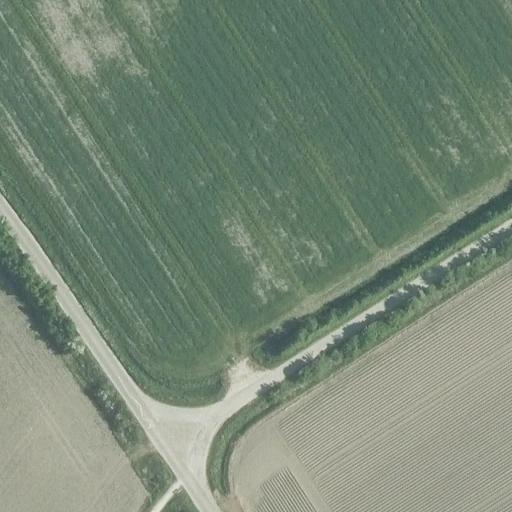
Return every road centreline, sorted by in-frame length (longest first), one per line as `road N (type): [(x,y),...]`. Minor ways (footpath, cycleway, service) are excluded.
road 1 (unclassified): [(225,406),(511,230)]
road 2 (unclassified): [(136,398),(0,205)]
